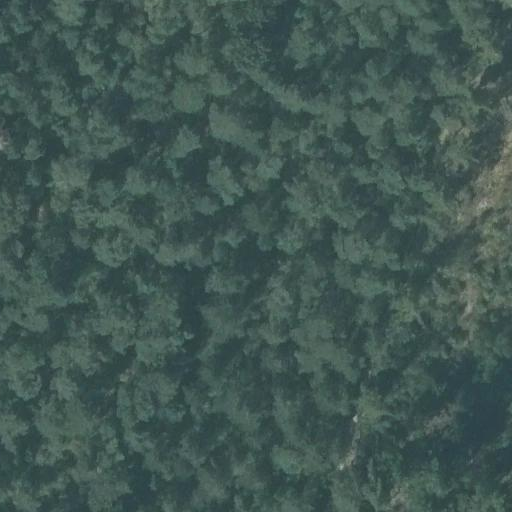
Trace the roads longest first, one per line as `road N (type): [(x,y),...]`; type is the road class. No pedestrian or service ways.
road 1 (track): [(477,0),(320,511)]
road 2 (unknown): [(141,0),(0,341)]
